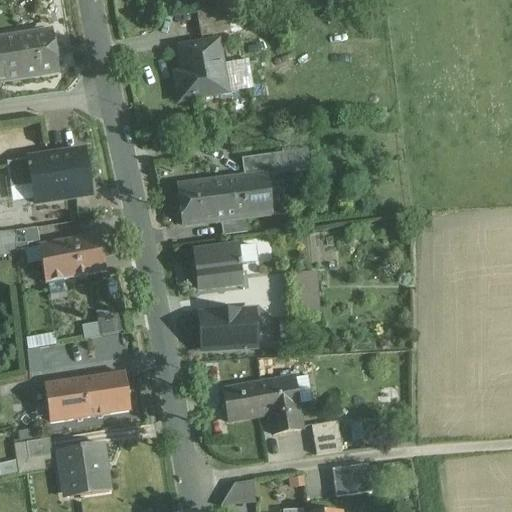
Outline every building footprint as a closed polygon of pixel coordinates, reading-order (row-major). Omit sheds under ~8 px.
[(225,8),(195,10),(200,38),(230,32),(225,8)] [(49,32),(14,37),(21,78),(56,73),(54,59),(58,59),(61,57),(62,54),(61,48),(59,45),(56,45),(51,46),(49,32)] [(14,37),(0,39),(0,81),(21,78),(14,37)] [(218,41),(178,48),(184,81),(175,83),(179,103),(219,96),(216,80),(225,78),(218,41)] [(83,152),(27,161),(31,187),(33,204),(89,195),(83,152)] [(281,154),(241,159),(244,178),(266,176),(266,177),(284,174),(281,154)] [(27,161),(7,163),(10,190),(31,187),(27,161)] [(244,178),(177,187),(182,226),(220,221),(244,218),(271,214),(266,177),(266,176),(244,178)] [(244,218),(220,221),(222,236),(246,233),(244,218)] [(13,232),(15,251),(28,250),(27,244),(38,242),(36,229),(13,232)] [(13,232),(0,232),(0,255),(15,253),(15,251),(13,232)] [(98,236),(39,247),(39,248),(42,263),(45,284),(64,281),(72,279),(106,273),(98,236)] [(237,247),(193,253),(198,289),(241,284),(239,267),(241,267),(240,265),(254,264),(257,260),(255,249),(252,246),(237,248),(237,247)] [(42,263),(39,248),(25,250),(28,266),(42,263)] [(316,273),(289,275),(290,297),(317,296),(316,273)] [(64,281),(47,284),(49,295),(66,292),(64,281)] [(66,292),(49,295),(51,307),(68,304),(66,292)] [(317,296),(290,297),(292,320),(319,318),(317,296)] [(122,314),(96,312),(97,323),(99,336),(125,332),(122,314)] [(257,313),(192,321),(197,354),(261,347),(257,313)] [(82,325),(84,338),(99,336),(97,323),(82,325)] [(54,334),(26,338),(27,350),(55,345),(54,334)] [(124,373),(86,379),(92,418),(130,412),(124,373)] [(292,378),(221,390),(227,424),(268,417),(271,436),(301,431),(297,412),(298,412),(292,378)] [(86,379),(45,386),(52,424),(92,418),(86,379)] [(336,422),(308,427),(313,455),(341,451),(336,422)] [(16,441),(38,440),(37,428),(15,430),(16,441)] [(49,439),(24,443),(26,458),(51,454),(49,439)] [(101,445),(77,448),(78,450),(57,452),(62,493),(77,491),(77,498),(106,495),(101,445)] [(367,464),(331,469),(335,497),(371,492),(367,464)]
